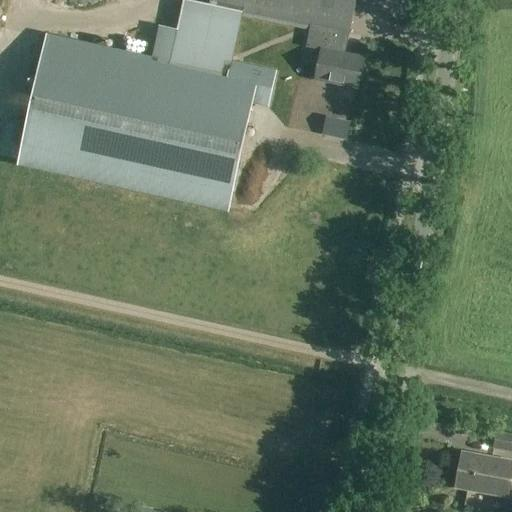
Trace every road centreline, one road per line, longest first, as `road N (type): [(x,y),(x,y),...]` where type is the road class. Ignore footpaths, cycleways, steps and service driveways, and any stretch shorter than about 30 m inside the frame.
road 1 (tertiary): [(365,511),(436,160),(449,0)]
road 2 (track): [(370,364),(0,282)]
